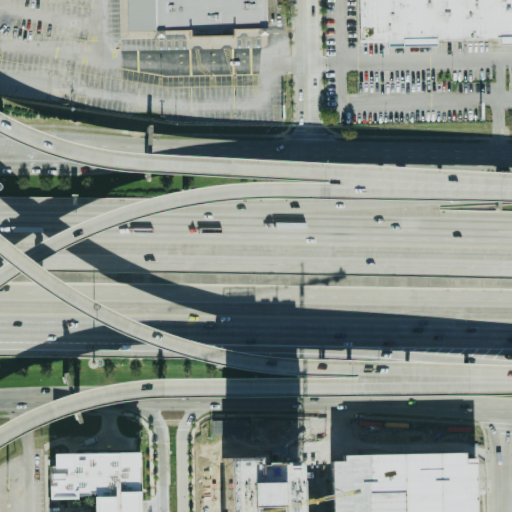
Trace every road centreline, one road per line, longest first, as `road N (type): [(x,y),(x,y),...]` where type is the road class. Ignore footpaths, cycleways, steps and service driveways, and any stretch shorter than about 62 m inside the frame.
road 1 (motorway): [(0,246),(121,325),(223,358),(511,374)]
road 2 (motorway): [(511,191),(195,196),(108,219),(0,275)]
road 3 (motorway): [(0,433),(68,404),(147,389),(511,384)]
road 4 (motorway): [(511,184),(112,159),(56,148),(0,123)]
road 5 (motorway): [(511,197),(0,221)]
road 6 (motorway): [(511,232),(0,222)]
road 7 (primary): [(0,399),(511,408)]
road 8 (motorway): [(0,291),(511,298)]
road 9 (motorway): [(511,267),(0,261)]
road 10 (primary): [(511,158),(67,154)]
road 11 (motorway): [(194,333),(511,364)]
road 12 (motorway): [(194,333),(511,333)]
road 13 (tertiary): [(143,398),(164,436),(164,511),(197,398)]
road 14 (motorway): [(0,330),(194,333)]
road 15 (tertiary): [(308,159),(307,0)]
